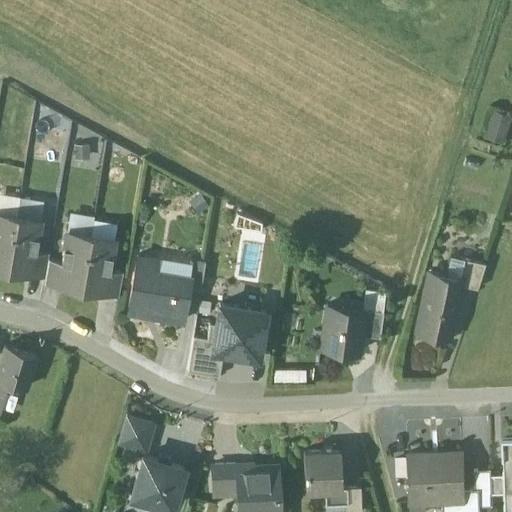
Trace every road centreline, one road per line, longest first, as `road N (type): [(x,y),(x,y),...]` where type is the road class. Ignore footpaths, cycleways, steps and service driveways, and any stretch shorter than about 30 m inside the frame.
road 1 (residential): [(0,313),(50,328),(148,383),(207,404),(511,397)]
road 2 (track): [(511,12),(381,369),(383,402)]
